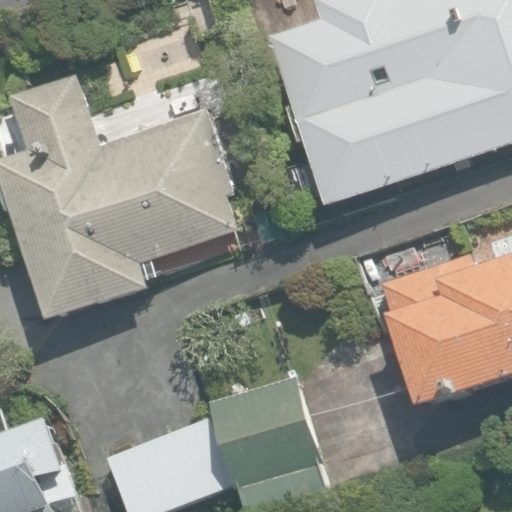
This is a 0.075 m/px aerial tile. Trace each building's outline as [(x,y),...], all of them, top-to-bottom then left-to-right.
[(277,43),(339,217),(511,155),(511,0),(334,0),(322,4),(330,24),(277,43)] [(3,169),(55,325),(153,292),(146,271),(244,238),(231,200),(242,196),(214,111),(105,147),(83,81),(19,103),(38,158),(3,169)] [(511,385),(511,243),(499,248),(505,266),(483,274),(478,258),(387,289),(429,414),(511,385)] [(110,462),(130,511),(181,511),(235,490),(240,511),(270,511),(337,494),(306,378),(212,403),(216,418),(110,462)] [(0,511),(62,511),(66,511),(55,484),(77,475),(56,420),(0,440),(0,511)]
